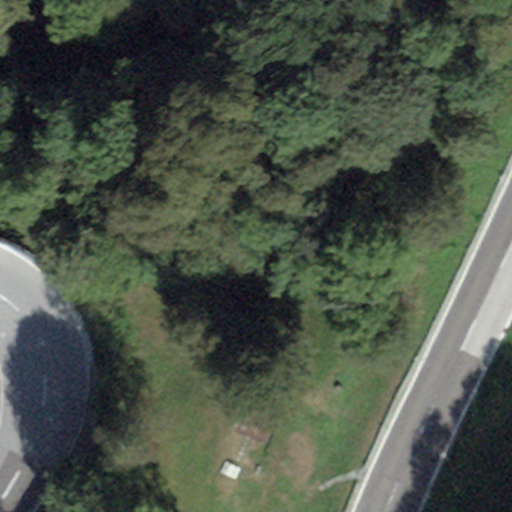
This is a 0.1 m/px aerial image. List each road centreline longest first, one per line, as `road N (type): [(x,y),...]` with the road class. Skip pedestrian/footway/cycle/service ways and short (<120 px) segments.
road 1 (tertiary): [(386,511),(511,239)]
road 2 (tertiary): [(0,297),(32,338),(43,401),(0,501)]
